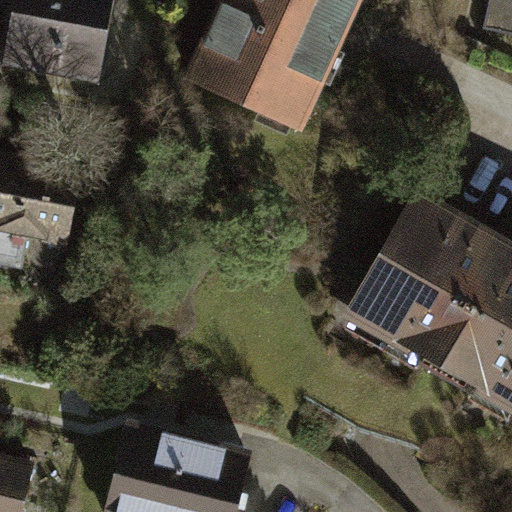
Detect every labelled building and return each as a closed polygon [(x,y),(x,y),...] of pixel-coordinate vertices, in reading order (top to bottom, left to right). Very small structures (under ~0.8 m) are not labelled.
[(122,0),(23,0),(11,68),(106,86),(122,0)] [(354,0),(228,0),(192,78),(298,123),(354,0)] [(511,0),(490,0),(485,29),(511,34),(511,0)] [(79,169),(0,153),(0,260),(21,265),(27,232),(65,240),(79,169)] [(511,253),(419,200),(356,311),(428,352),(422,362),(476,392),(481,383),(511,400),(511,253)] [(234,511),(247,458),(128,430),(108,511),(234,511)] [(20,511),(32,466),(0,458),(0,511),(20,511)]
